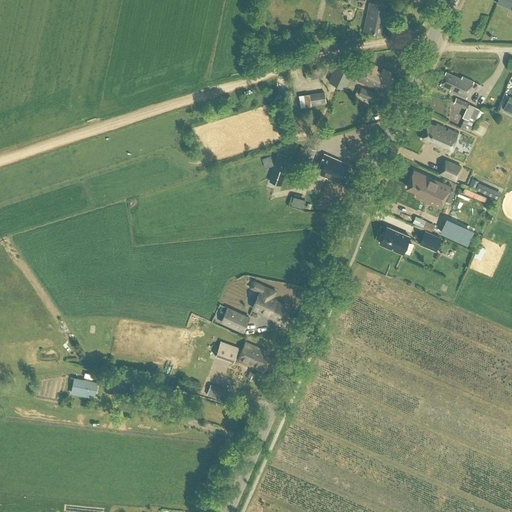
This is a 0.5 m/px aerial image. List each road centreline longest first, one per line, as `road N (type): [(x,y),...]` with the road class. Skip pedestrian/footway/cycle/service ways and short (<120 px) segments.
road 1 (tertiary): [(227,511),(448,0)]
road 2 (track): [(0,161),(339,50),(419,38),(451,49),(511,50)]
